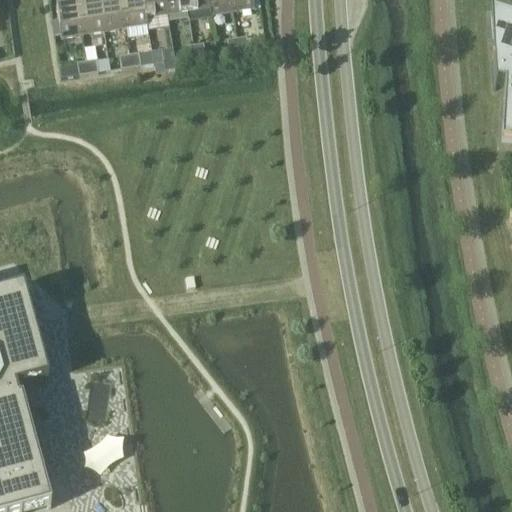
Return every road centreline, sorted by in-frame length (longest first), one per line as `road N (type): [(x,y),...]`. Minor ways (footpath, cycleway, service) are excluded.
road 1 (tertiary): [(431,511),(375,292),(339,0)]
road 2 (tertiary): [(315,0),(344,262),(403,511)]
